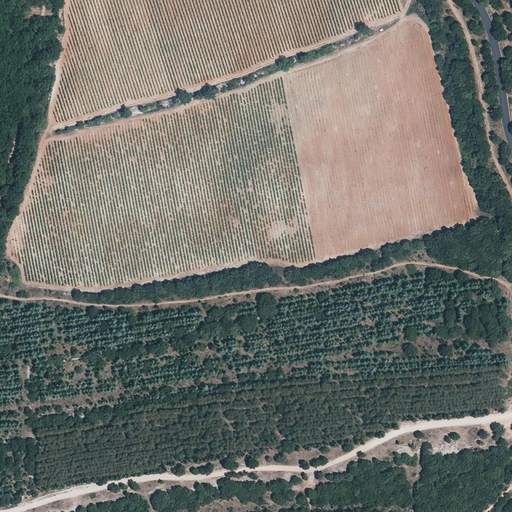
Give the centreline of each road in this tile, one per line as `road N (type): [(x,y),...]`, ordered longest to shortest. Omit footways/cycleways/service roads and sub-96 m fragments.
road 1 (track): [(0,295),(191,301),(412,262),(490,277),(511,290)]
road 2 (track): [(11,511),(148,477),(320,468),(411,429),(511,415)]
road 3 (track): [(511,195),(452,0)]
road 4 (tertiary): [(475,0),(498,61),(511,144)]
